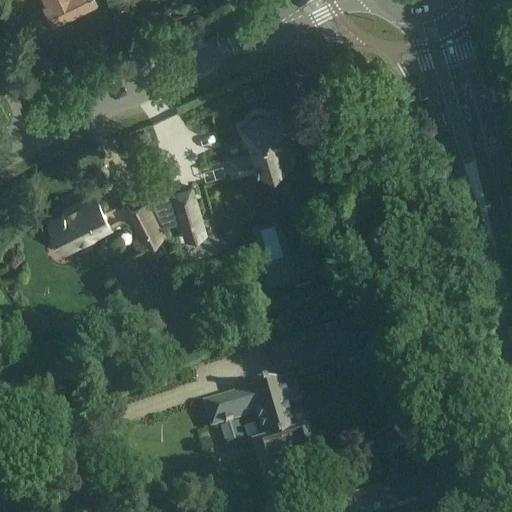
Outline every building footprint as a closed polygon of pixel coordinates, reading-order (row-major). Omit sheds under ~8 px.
[(51,0),(52,2),(48,3),(57,21),(96,3),(94,0),(51,0)] [(129,0),(114,0),(113,9),(127,12),(129,0)] [(254,152),(233,158),(237,173),(258,166),(259,169),(274,165),(275,168),(279,171),(286,169),(289,163),(283,142),(287,141),(280,116),(267,120),(261,117),(254,119),(252,125),(243,127),(247,141),(251,140),(254,152)] [(195,190),(171,197),(186,245),(209,238),(195,190)] [(64,213),(50,220),(64,250),(111,227),(95,194),(63,210),(64,213)] [(135,229),(144,248),(163,239),(145,202),(127,211),(135,229)] [(108,232),(57,256),(62,268),(114,244),(108,232)] [(288,338),(296,367),(302,366),(334,357),(326,328),(294,336),(288,338)] [(249,391),(206,404),(212,425),(225,422),(226,424),(233,422),(232,420),(244,416),(242,410),(253,406),(265,444),(255,447),(263,473),(313,458),(305,432),(295,435),(283,395),(295,392),(297,398),(296,399),(296,400),(298,400),(291,378),(279,382),(279,381),(267,384),(248,390),(249,391)] [(392,483),(341,498),(344,511),(422,511),(420,505),(400,511),(392,483)]
